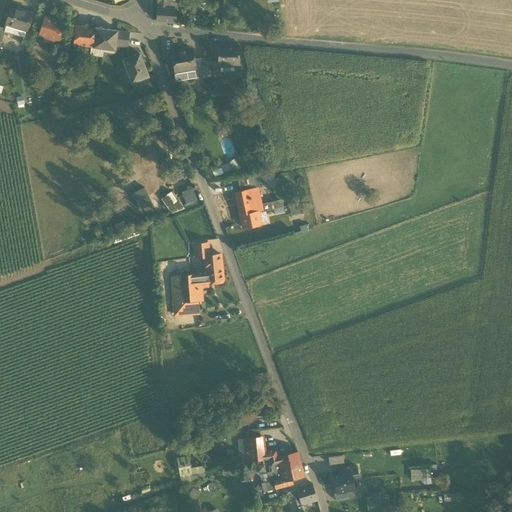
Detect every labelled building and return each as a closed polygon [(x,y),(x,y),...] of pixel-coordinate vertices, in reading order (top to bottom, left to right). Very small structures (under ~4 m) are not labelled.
[(6,24),(25,30),(26,31),(26,30),(31,13),(20,9),(20,10),(11,8),(12,7),(11,7),(6,24)] [(176,9),(174,9),(168,9),(158,8),(157,8),(156,21),(175,22),(176,9)] [(43,40),(54,44),(55,39),(58,40),(63,23),(45,17),(39,34),(44,36),(43,40)] [(23,37),(25,30),(6,24),(4,29),(5,29),(4,31),(23,37)] [(91,47),(93,47),(95,28),(75,25),(73,45),(91,47)] [(95,28),(93,47),(115,50),(116,46),(117,31),(117,30),(95,28)] [(21,45),(27,47),(32,32),(26,30),(26,31),(25,30),(23,37),(21,45)] [(116,46),(127,47),(129,33),(117,31),(116,46)] [(219,65),(234,64),(239,64),(238,46),(218,47),(219,65)] [(115,50),(93,47),(91,47),(90,55),(102,57),(103,52),(114,53),(115,50)] [(172,52),(175,73),(182,71),(182,72),(189,71),(188,70),(195,69),(194,60),(192,49),(185,50),(184,51),(180,52),(179,51),(172,52)] [(123,60),(132,82),(148,76),(139,54),(123,60)] [(195,69),(197,76),(211,73),(206,58),(194,60),(195,69)] [(241,64),(239,64),(234,64),(238,78),(244,76),(241,64)] [(176,79),(197,76),(195,69),(188,70),(189,71),(182,72),(182,71),(175,73),(176,79)] [(214,80),(219,96),(226,93),(220,78),(214,80)] [(14,97),(17,107),(23,105),(20,95),(14,97)] [(238,177),(241,191),(256,188),(253,174),(238,177)] [(183,205),(185,208),(198,203),(191,185),(186,187),(187,190),(181,192),(185,204),(183,205)] [(134,192),(144,216),(155,212),(144,187),(134,192)] [(256,188),(241,191),(235,192),(240,214),(258,210),(261,210),(262,210),(260,204),(257,187),(256,188)] [(171,214),(185,208),(179,198),(176,200),(170,191),(161,199),(171,214)] [(282,199),(271,202),(272,209),(283,207),(282,199)] [(262,210),(261,210),(261,212),(272,209),(271,202),(260,204),(262,210)] [(301,202),(289,205),(291,214),(303,211),(301,202)] [(240,214),(242,228),(261,224),(258,210),(240,214)] [(291,214),(292,219),(304,216),(303,211),(291,214)] [(306,224),(299,226),(301,233),(306,231),(307,229),(306,224)] [(204,256),(209,255),(208,243),(194,244),(195,257),(204,257),(204,256)] [(201,284),(201,287),(208,286),(208,283),(223,281),(220,254),(209,255),(204,256),(204,257),(206,271),(197,272),(197,274),(198,285),(201,284)] [(171,276),(175,315),(199,313),(197,301),(198,301),(197,294),(202,293),(201,287),(201,284),(198,285),(197,274),(171,276)] [(246,431),(246,438),(260,437),(259,430),(246,431)] [(248,461),(263,459),(262,451),(260,437),(246,438),(248,461)] [(276,451),(262,451),(263,459),(267,459),(269,460),(270,465),(278,463),(277,456),(276,451)] [(298,452),(288,454),(291,468),(301,466),(299,455),(298,452)] [(288,454),(277,456),(278,463),(280,470),(281,470),(291,468),(288,454)] [(176,458),(179,477),(203,473),(202,466),(191,468),(189,455),(176,458)] [(328,457),(330,464),(344,462),(342,456),(328,457)] [(304,477),(301,466),(291,468),(281,470),(282,477),(283,481),(292,479),(304,477)] [(336,493),(346,491),(346,490),(355,488),(355,487),(352,475),(358,474),(357,467),(339,470),(340,474),(332,476),(336,493)] [(420,479),(419,468),(408,469),(409,479),(420,479)] [(254,487),(256,495),(294,485),(292,479),(283,481),(282,477),(274,479),(273,477),(266,479),(267,484),(254,487)] [(298,495),(301,506),(317,501),(312,483),(296,489),(298,495)] [(358,487),(355,487),(355,488),(346,490),(346,491),(348,499),(360,497),(358,487)] [(288,492),(290,498),(298,495),(296,489),(288,492)] [(334,493),(336,501),(348,499),(346,491),(336,493),(334,493)] [(460,499),(459,491),(441,492),(442,500),(460,499)] [(367,497),(368,511),(373,511),(384,511),(383,496),(367,497)]
